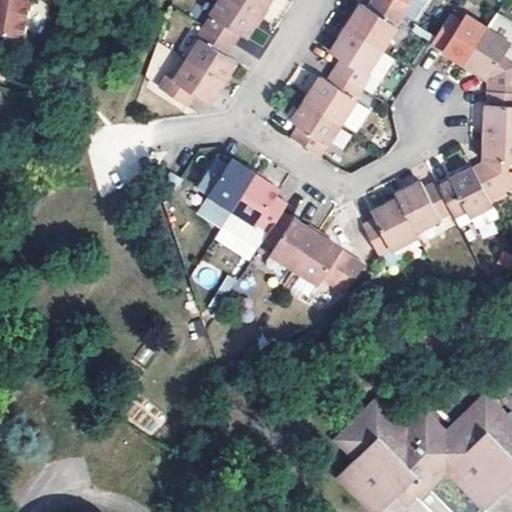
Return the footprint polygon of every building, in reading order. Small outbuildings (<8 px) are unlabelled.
[(0,0),(0,33),(23,37),(30,0),(0,0)] [(259,17),(231,0),(219,0),(203,26),(234,46),(240,35),(246,38),(255,24),(259,17)] [(231,0),(259,17),(270,0),(231,0)] [(351,21),(346,29),(382,52),(404,16),(378,0),(371,0),(367,7),(362,4),(351,21)] [(407,0),(378,0),(404,16),(412,4),(407,1),(407,0)] [(462,21),(451,14),(431,44),(457,60),(463,64),(487,28),(466,14),(462,21)] [(187,62),(222,84),(227,76),(236,62),(227,57),(234,46),(203,26),(195,38),(199,42),(187,62)] [(511,93),(511,52),(508,50),(511,44),(487,28),(463,64),(470,69),(488,80),(487,93),(511,93)] [(382,52),(346,29),(342,35),(331,53),(339,59),(333,69),(364,90),(371,94),(394,59),(382,52)] [(222,84),(187,62),(173,82),(166,78),(159,89),(187,108),(195,96),(209,105),(218,91),(222,84)] [(320,77),(305,101),(341,124),(355,133),(370,110),(356,102),(364,90),(333,69),(326,80),(320,77)] [(486,123),(485,134),(511,134),(511,93),(487,93),(486,123)] [(290,136),(321,157),(341,124),(305,101),(301,108),(291,122),(297,125),(290,136)] [(484,162),(472,168),(493,207),(508,199),(505,191),(511,187),(511,134),(485,134),(485,143),(484,162)] [(235,208),(255,176),(245,170),(230,160),(227,165),(217,158),(200,185),(235,208)] [(466,172),(438,186),(455,218),(458,225),(493,207),(472,168),(466,172)] [(255,176),(235,208),(270,230),(282,211),(287,203),(275,195),(277,191),(255,176)] [(395,195),(397,199),(417,238),(455,218),(438,186),(436,183),(425,188),(422,181),(402,191),(395,195)] [(417,238),(397,199),(388,205),(373,213),(375,219),(363,225),(381,256),(388,253),(395,265),(411,257),(404,244),(417,238)] [(484,238),(498,230),(487,210),(473,218),(484,238)] [(295,269),(318,234),(309,229),(282,211),(270,230),(264,239),(275,247),(271,253),(295,269)] [(318,234),(295,269),(320,285),(324,280),(347,294),(366,265),(328,240),(318,234)] [(424,484),(429,489),(446,472),(484,511),(503,493),(508,488),(511,491),(511,422),(485,395),(446,434),(425,413),(407,432),(377,402),(344,436),(362,454),(343,473),(382,511),(389,504),(399,495),(406,502),(424,484)] [(136,403),(127,422),(155,434),(163,414),(136,403)] [(399,495),(389,504),(396,511),(405,511),(420,498),(432,511),(511,511),(511,491),(508,488),(503,493),(511,502),(511,511),(452,511),(429,489),(424,484),(406,502),(399,495)] [(511,511),(511,502),(503,493),(484,511),(511,511)] [(405,511),(396,511),(389,504),(382,511),(381,511),(432,511),(420,498),(405,511)]
